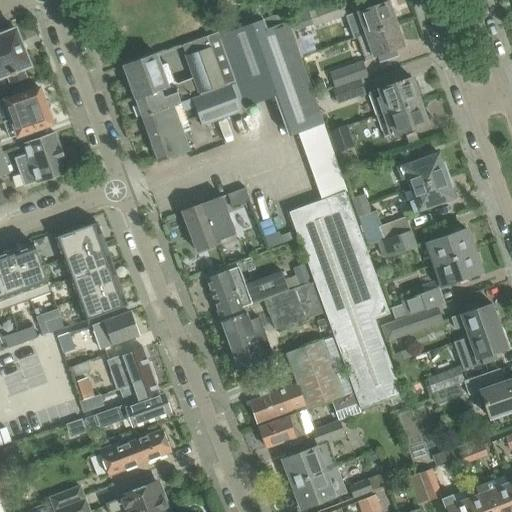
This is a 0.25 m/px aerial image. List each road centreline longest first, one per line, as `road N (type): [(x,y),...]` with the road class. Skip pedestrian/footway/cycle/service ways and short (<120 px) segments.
road 1 (residential): [(245,511),(125,190)]
road 2 (residential): [(125,190),(55,0)]
road 3 (residential): [(464,106),(511,232)]
road 4 (residential): [(0,235),(125,190)]
